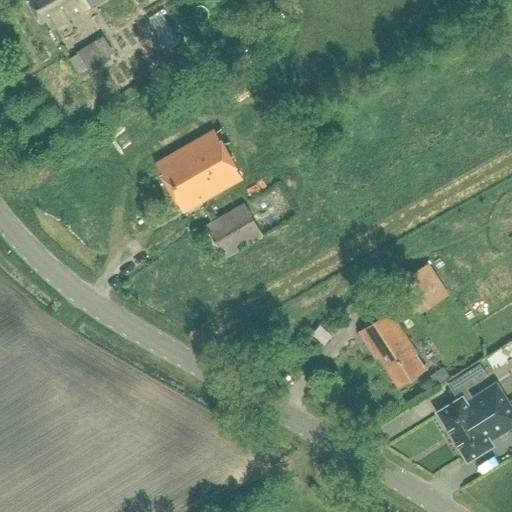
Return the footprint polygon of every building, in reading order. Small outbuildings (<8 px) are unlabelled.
[(98,0),(26,0),(40,23),(46,20),(51,28),(98,0)] [(86,70),(114,53),(103,36),(75,52),(86,70)] [(183,211),(242,178),(214,131),(156,164),(183,211)] [(223,257),(263,235),(245,204),(205,226),(223,257)] [(419,267),(440,299),(449,294),(428,261),(419,267)] [(398,386),(426,369),(390,312),(360,332),(376,358),(379,356),(398,386)] [(476,376),(482,387),(494,381),(488,369),(476,376)] [(462,398),(438,413),(468,460),(492,445),(489,440),(511,425),(511,409),(496,384),(465,403),(462,398)]
